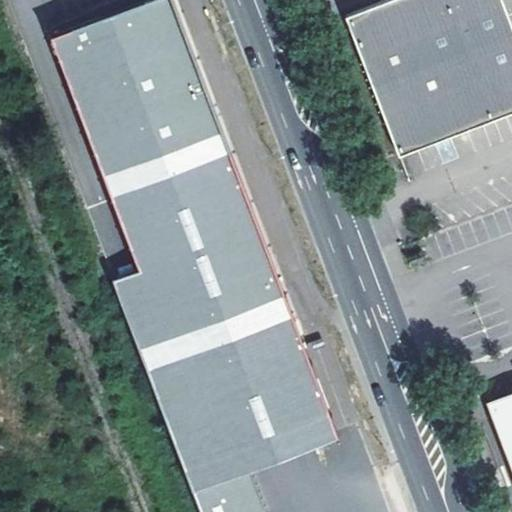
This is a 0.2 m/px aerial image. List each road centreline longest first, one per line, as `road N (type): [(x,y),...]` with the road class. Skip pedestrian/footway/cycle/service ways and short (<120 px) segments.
road 1 (secondary): [(256,0),(452,511)]
road 2 (track): [(0,128),(140,511)]
